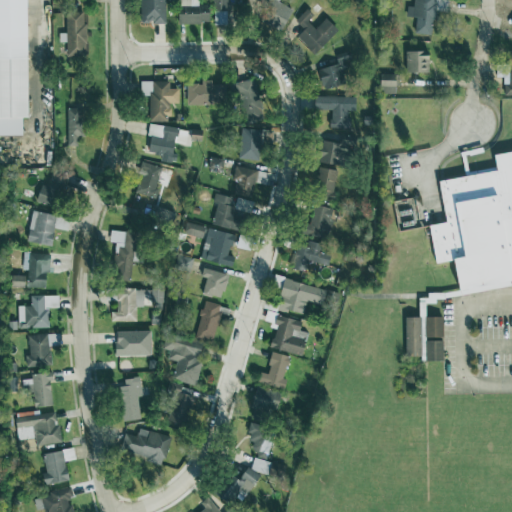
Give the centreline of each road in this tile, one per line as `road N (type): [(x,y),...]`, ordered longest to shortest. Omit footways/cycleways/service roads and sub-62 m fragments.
road 1 (residential): [(120,51),(245,50),(282,67),(294,110),(282,197),(216,434),(175,492),(117,511)]
road 2 (residential): [(118,0),(116,128),(80,284),(90,429),(109,511)]
road 3 (residential): [(488,0),(468,126)]
